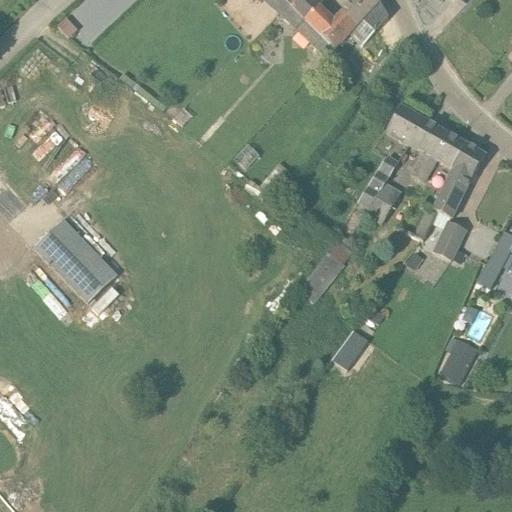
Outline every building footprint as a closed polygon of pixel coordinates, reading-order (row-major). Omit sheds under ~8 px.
[(259,0),(326,61),(357,30),(341,15),(335,22),(313,0),(286,0),(285,2),(283,0),(259,0)] [(356,0),(352,5),(351,4),(341,15),(357,30),(362,25),(374,36),(388,22),(379,5),(381,3),(379,0),(356,0)] [(68,41),(76,33),(65,21),(57,28),(68,41)] [(56,76),(64,84),(71,91),(97,64),(82,49),(56,76)] [(386,137),(408,150),(423,123),(401,110),(386,137)] [(423,123),(408,150),(421,157),(409,177),(424,185),(437,164),(451,172),(465,148),(423,123)] [(465,148),(451,172),(431,213),(452,223),(484,159),(465,148)] [(388,187),(386,186),(398,164),(387,157),(358,206),(367,211),(372,214),(388,187)] [(292,178),(279,165),(270,174),(259,166),(249,180),(274,197),(292,178)] [(368,221),(381,229),(401,195),(388,187),(372,214),(368,221)] [(424,242),(436,218),(427,213),(414,237),(424,242)] [(86,307),(116,278),(63,223),(33,253),(86,307)] [(461,268),(466,258),(457,253),(467,234),(447,224),(432,254),(461,268)] [(509,256),(511,251),(511,240),(504,236),(487,269),(485,268),(481,274),(493,280),(496,274),(499,276),(509,256)] [(302,293),(317,305),(352,260),(338,248),(302,293)] [(415,274),(423,261),(413,255),(405,267),(415,274)] [(378,326),(384,317),(372,309),(366,317),(378,326)] [(347,373),(367,344),(352,333),(331,363),(347,373)] [(476,352),(456,342),(439,378),(459,388),(476,352)] [(267,444),(284,423),(271,413),(255,434),(267,444)]
